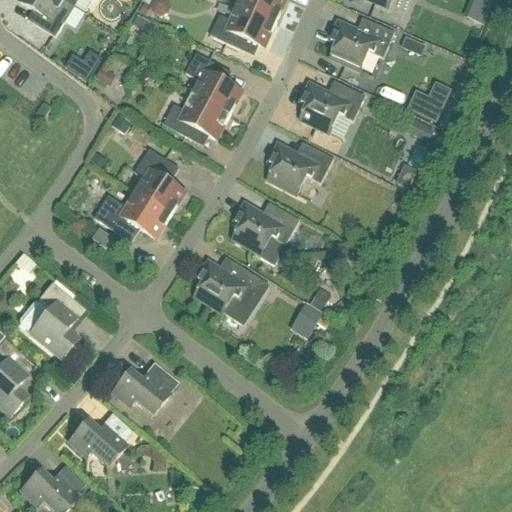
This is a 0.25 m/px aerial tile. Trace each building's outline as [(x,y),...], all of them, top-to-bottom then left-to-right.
[(56,0),(24,0),(20,7),(38,18),(33,28),(56,42),(67,24),(57,17),(65,5),(56,0)] [(56,0),(65,5),(75,11),(81,0),(56,0)] [(276,28),(288,3),(280,0),(243,0),(238,11),(276,28)] [(359,0),(390,12),(394,0),(359,0)] [(472,0),(469,10),(486,17),(493,0),(472,0)] [(140,17),(146,21),(152,12),(145,8),(140,17)] [(211,41),(238,54),(243,43),(265,53),(276,28),(238,11),(231,26),(221,21),(211,41)] [(369,57),(384,63),(395,38),(374,28),(368,41),(338,28),(330,47),(337,49),(331,62),(361,75),(369,57)] [(14,77),(27,62),(19,56),(7,71),(14,77)] [(194,60),(184,80),(199,87),(192,102),(229,121),(241,96),(220,86),(225,75),(194,60)] [(102,73),(96,84),(105,89),(111,77),(102,73)] [(309,90),(301,108),(307,111),(301,124),(331,138),(339,120),(354,127),(366,102),(345,92),(339,104),(309,90)] [(436,127),(443,110),(416,98),(408,115),(436,127)] [(191,146),(196,135),(217,145),(229,121),(192,102),(184,117),(174,112),(164,133),(191,146)] [(52,113),(45,107),(37,118),(44,123),(52,113)] [(416,126),(410,138),(429,147),(435,135),(416,126)] [(278,151),(269,169),(275,172),(269,184),(298,199),(307,182),(321,189),(334,164),(314,154),(307,166),(278,151)] [(166,185),(176,171),(150,155),(135,178),(145,185),(136,199),(171,221),(186,198),(166,185)] [(137,231),(157,244),(171,221),(136,199),(127,213),(109,201),(95,223),(128,245),(137,231)] [(245,210),(235,227),(241,231),(234,243),(262,260),(272,242),(286,250),(300,226),(280,214),(273,227),(245,210)] [(104,237),(96,246),(106,254),(113,244),(104,237)] [(19,264),(33,275),(41,264),(27,254),(19,264)] [(204,288),(196,300),(241,329),(253,311),(248,309),(263,286),(244,274),(236,286),(208,268),(198,285),(204,288)] [(52,289),(38,306),(34,306),(19,325),(19,330),(30,339),(29,339),(61,365),(78,345),(67,336),(76,325),(65,316),(72,306),(52,289)] [(332,300),(321,293),(311,309),(322,316),(332,300)] [(301,318),(318,328),(324,319),(307,308),(301,318)] [(0,372),(0,413),(10,422),(27,403),(17,393),(27,383),(16,373),(24,364),(4,346),(0,350),(0,358),(7,365),(0,372)] [(169,398),(177,389),(153,369),(140,385),(129,376),(111,398),(129,413),(134,407),(152,422),(170,399),(169,398)] [(98,436),(87,426),(68,447),(85,462),(90,457),(107,473),(127,451),(123,447),(131,438),(112,420),(98,436)] [(51,486),(40,476),(20,496),(36,511),(37,511),(42,507),(46,511),(69,511),(79,503),(75,499),(84,490),(65,472),(51,486)]
